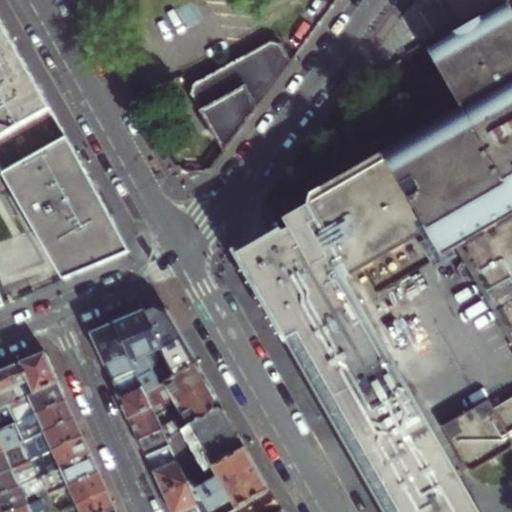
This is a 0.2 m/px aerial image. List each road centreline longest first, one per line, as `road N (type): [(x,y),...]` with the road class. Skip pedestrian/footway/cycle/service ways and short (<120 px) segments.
road 1 (residential): [(186,252),(377,0)]
road 2 (residential): [(336,511),(186,252)]
road 3 (residential): [(186,252),(40,0)]
road 4 (residential): [(55,317),(144,511)]
road 5 (residential): [(55,317),(161,272),(186,252)]
